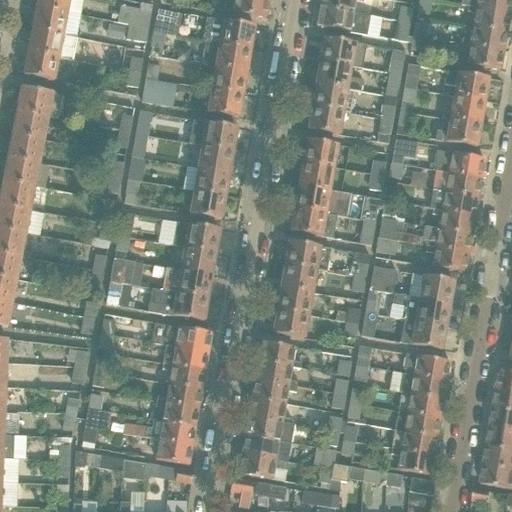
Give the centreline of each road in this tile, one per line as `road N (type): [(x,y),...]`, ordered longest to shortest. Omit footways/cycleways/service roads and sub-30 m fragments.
road 1 (residential): [(293,0),(210,511)]
road 2 (residential): [(453,511),(511,165)]
